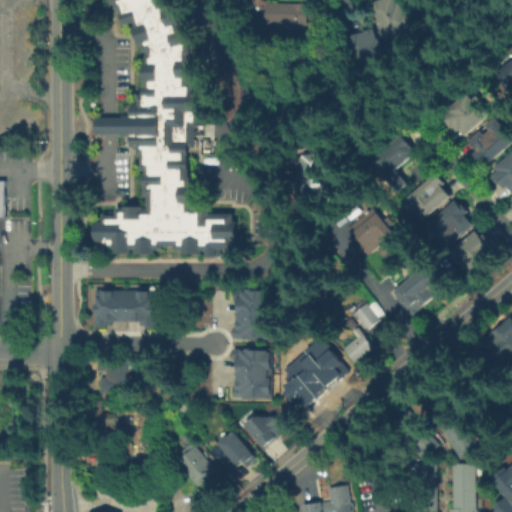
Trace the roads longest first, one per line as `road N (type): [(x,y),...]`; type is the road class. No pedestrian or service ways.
road 1 (tertiary): [(511,276),(232,511)]
road 2 (tertiary): [(60,0),(60,351)]
road 3 (tertiary): [(60,351),(62,511)]
road 4 (residential): [(215,344),(84,342),(60,351)]
road 5 (residential): [(422,126),(511,237)]
